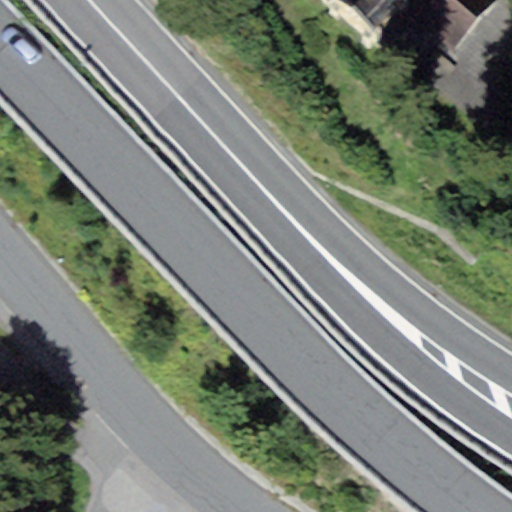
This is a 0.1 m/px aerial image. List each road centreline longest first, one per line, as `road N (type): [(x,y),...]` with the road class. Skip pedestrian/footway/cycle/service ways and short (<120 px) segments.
road 1 (unclassified): [(469,511),(409,470),(309,377),(0,56)]
road 2 (primary): [(511,407),(287,221),(89,0)]
road 3 (unclassified): [(0,248),(112,387),(190,468),(246,511)]
